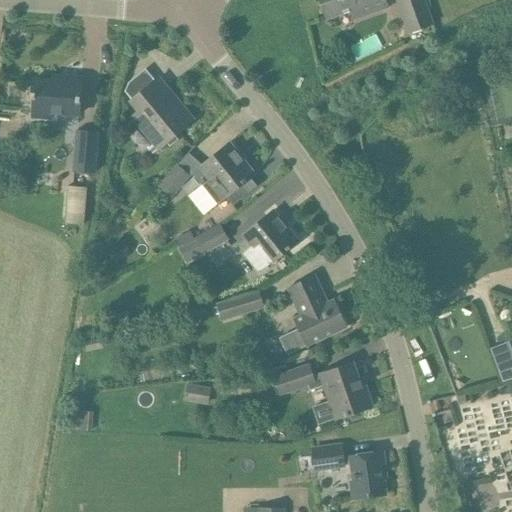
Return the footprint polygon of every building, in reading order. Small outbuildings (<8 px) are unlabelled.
[(388,8),(384,0),(320,0),(327,19),(351,11),(354,20),(388,8)] [(432,24),(423,0),(397,0),(409,32),(432,24)] [(125,91),(132,100),(139,95),(148,105),(137,114),(163,146),(193,121),(192,120),(188,123),(172,103),(176,100),(158,79),(155,81),(145,69),(129,82),(125,91)] [(82,78),(64,77),(63,82),(33,80),(32,98),(35,98),(34,116),(52,118),(53,112),(79,114),(82,78)] [(466,84),(454,87),(457,100),(469,97),(466,84)] [(99,133),(78,131),(74,172),(95,174),(99,133)] [(199,168),(192,173),(202,185),(217,204),(230,194),(240,186),(255,174),(230,143),(215,155),(199,168)] [(189,177),(177,166),(159,186),(171,197),(189,177)] [(86,188),(69,187),(66,224),(83,225),(86,188)] [(258,223),(243,235),(252,246),(244,252),(259,272),(275,260),(283,254),(299,241),(274,210),(258,223)] [(220,225),(196,239),(202,251),(204,253),(228,239),(220,225)] [(305,279),(300,268),(276,279),(280,289),(305,279)] [(323,292),(315,276),(288,289),(300,316),(294,319),(299,329),(280,338),(288,355),(307,346),(347,327),(334,300),(325,304),(320,293),(323,292)] [(265,308),(260,291),(217,304),(222,320),(265,308)] [(128,310),(116,313),(119,326),(131,323),(128,310)] [(105,338),(84,342),(86,352),(103,349),(103,347),(107,347),(105,338)] [(511,349),(509,342),(491,349),(503,382),(511,379),(511,349)] [(359,379),(353,363),(321,374),(322,376),(315,378),(311,366),(276,377),(282,394),(309,385),(311,390),(326,385),(331,401),(312,408),(319,426),(337,419),(372,407),(362,378),(359,379)] [(211,388),(188,384),(185,401),(208,405),(211,388)] [(93,413),(78,412),(76,430),(91,431),(93,413)] [(343,457),(342,445),(312,449),(315,470),(351,465),(354,481),(351,481),(354,500),(385,495),(381,471),(385,470),(382,452),(343,457)]
